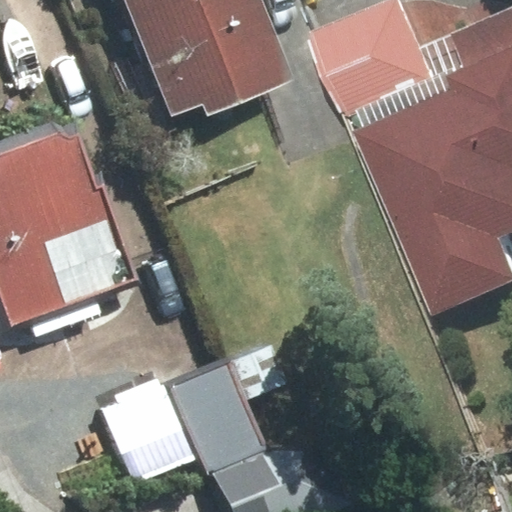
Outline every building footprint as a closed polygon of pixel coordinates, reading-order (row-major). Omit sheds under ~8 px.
[(294,80),(262,0),(127,0),(173,116),(204,104),(208,114),(294,80)] [(402,0),(385,0),(314,30),(350,118),(437,82),(423,49),(402,0)] [(511,13),(423,49),(437,82),(350,118),(431,316),(511,283),(511,266),(500,238),(511,233),(511,13)] [(137,278),(78,137),(64,142),(54,136),(0,154),(0,283),(15,323),(137,278)] [(229,358),(168,384),(209,475),(269,449),(229,358)]
